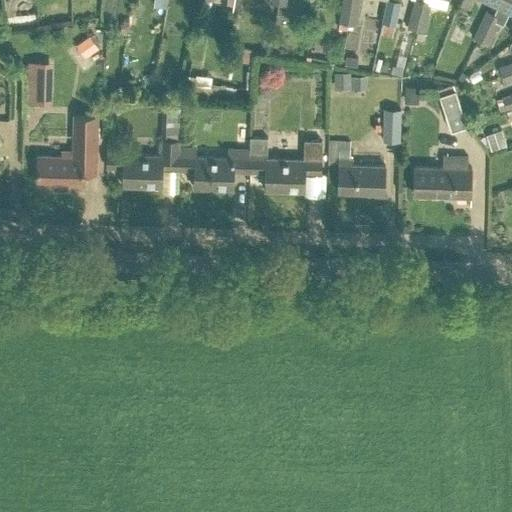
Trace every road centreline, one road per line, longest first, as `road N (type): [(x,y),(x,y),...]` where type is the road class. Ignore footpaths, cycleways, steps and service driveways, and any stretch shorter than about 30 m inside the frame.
road 1 (residential): [(489,272),(466,244),(0,227)]
road 2 (tertiary): [(489,272),(0,258)]
